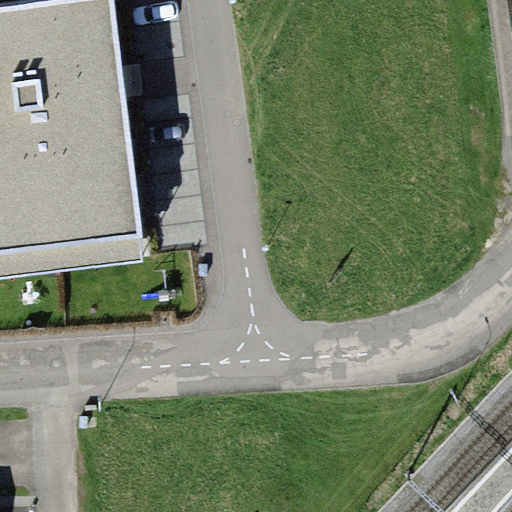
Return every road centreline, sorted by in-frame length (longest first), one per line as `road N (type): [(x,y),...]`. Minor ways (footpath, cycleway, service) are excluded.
road 1 (residential): [(208,0),(257,363)]
road 2 (residential): [(511,268),(449,321),(413,338),(257,363)]
road 3 (residential): [(257,363),(0,385)]
